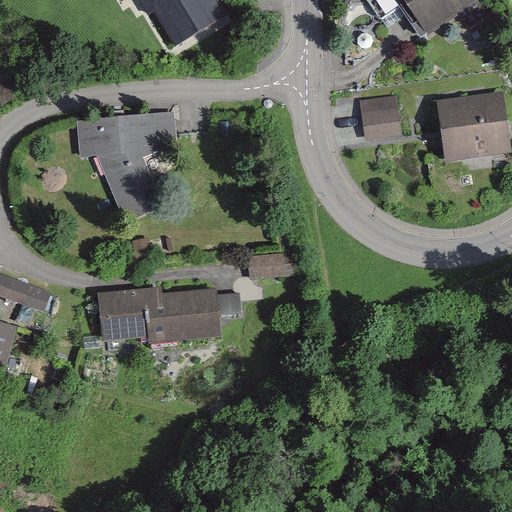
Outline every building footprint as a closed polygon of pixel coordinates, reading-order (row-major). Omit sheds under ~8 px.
[(226,9),(221,0),(157,0),(179,36),(226,9)] [(401,0),(431,40),(485,0),(401,0)] [(511,130),(507,93),(445,101),(454,168),(511,160),(511,130)] [(402,97),(367,104),(375,142),(410,135),(402,97)] [(184,110),(88,122),(93,159),(105,157),(131,217),(171,206),(154,151),(188,147),(184,110)] [(258,256),(259,281),(305,278),(303,253),(258,256)] [(54,294),(0,276),(0,297),(48,313),(54,294)] [(108,297),(111,351),(234,346),(232,291),(108,297)] [(0,326),(0,372),(5,373),(17,331),(0,326)]
